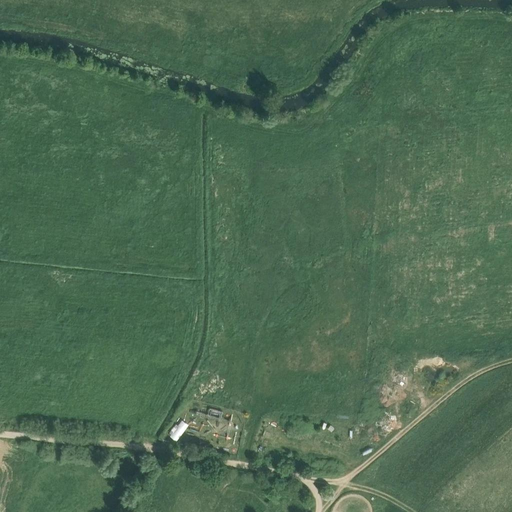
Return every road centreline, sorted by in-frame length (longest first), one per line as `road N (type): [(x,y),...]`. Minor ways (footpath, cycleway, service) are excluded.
road 1 (track): [(0,433),(330,483),(350,479),(320,511)]
road 2 (track): [(350,479),(472,373),(511,360)]
